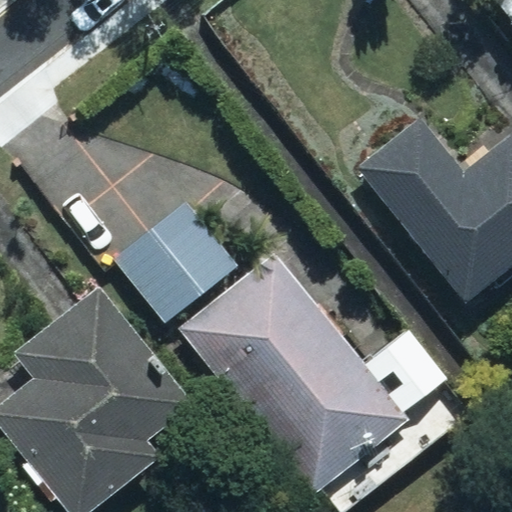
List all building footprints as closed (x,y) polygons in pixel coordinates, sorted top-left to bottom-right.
[(511,0),(486,0),(474,9),(511,58),(511,0)] [(425,115),(365,166),(481,302),(511,275),(511,139),(474,172),(425,115)] [(195,198),(124,258),(179,323),(250,264),(195,198)] [(273,254),(176,334),(324,511),(347,511),(428,445),(402,414),(446,378),(407,331),(366,365),(273,254)] [(46,372),(1,411),(88,511),(100,511),(177,446),(159,424),(198,391),(108,286),(30,354),(46,372)]
